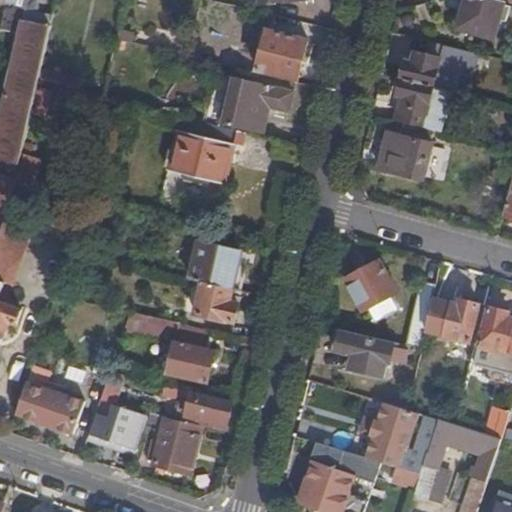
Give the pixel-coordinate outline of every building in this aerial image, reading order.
[(0,0),(0,3),(21,9),(23,0),(0,0)] [(498,0),(466,0),(459,29),(495,39),(499,21),(504,21),(505,15),(502,14),(504,2),(498,0)] [(41,69),(51,25),(23,19),(0,119),(0,160),(19,165),(38,82),(38,79),(41,69)] [(298,80),(308,40),(269,29),(258,70),(298,80)] [(121,30),(118,40),(142,46),(144,36),(121,30)] [(450,91),(456,92),(462,68),(474,70),(478,54),(443,45),(439,60),(412,53),(410,63),(406,62),(402,80),(450,91)] [(41,69),(38,79),(66,86),(68,76),(41,69)] [(68,76),(66,86),(80,89),(83,80),(68,76)] [(230,77),(219,122),(264,133),(270,107),(288,112),(293,93),(230,77)] [(398,123),(439,133),(450,91),(402,80),(401,79),(396,97),(399,97),(404,99),(398,123)] [(399,97),(393,122),(398,123),(404,99),(399,97)] [(246,132),(180,117),(168,171),(227,185),(237,144),(242,145),(246,132)] [(380,170),(424,181),(432,145),(388,134),(380,170)] [(299,163),(303,147),(275,140),(271,156),(299,163)] [(0,228),(13,191),(18,170),(12,169),(10,178),(0,174),(0,205),(1,206),(0,208),(0,228)] [(81,230),(88,210),(71,204),(63,224),(81,230)] [(17,245),(0,238),(0,280),(5,282),(17,245)] [(203,282),(234,290),(242,252),(200,243),(192,280),(203,282)] [(345,279),(362,312),(397,295),(379,262),(345,279)] [(0,280),(0,327),(8,330),(10,323),(18,325),(23,310),(0,301),(0,297),(5,282),(0,280)] [(231,302),(234,290),(203,282),(196,315),(235,324),(239,304),(231,302)] [(433,299),(436,285),(421,282),(406,345),(421,349),(425,331),(433,299)] [(458,305),(433,299),(425,331),(470,342),(479,305),(460,300),(458,305)] [(511,353),(511,320),(507,319),(508,313),(489,307),(479,345),(511,353)] [(180,326),(180,323),(132,312),(126,332),(176,343),(180,326)] [(213,334),(180,326),(176,343),(169,374),(208,383),(216,352),(208,351),(213,334)] [(354,333),(339,330),(335,351),(351,355),(348,370),(383,378),(386,363),(389,364),(394,343),(374,338),(373,342),(353,337),(354,333)] [(112,373),(118,354),(102,349),(93,372),(110,378),(112,373)] [(110,378),(102,401),(112,403),(121,375),(112,373),(110,378)] [(29,384),(18,415),(76,435),(87,402),(68,395),(68,396),(65,395),(67,389),(49,382),(47,390),(29,384)] [(193,394),(193,392),(168,386),(166,396),(190,402),(186,416),(228,427),(234,404),(193,394)] [(453,424),(456,413),(409,400),(407,410),(423,415),(439,420),(453,424)] [(145,429),(149,417),(115,406),(110,418),(97,414),(91,432),(89,438),(101,442),(104,436),(117,440),(115,447),(137,454),(145,429)] [(485,434),(501,439),(508,414),(509,412),(492,407),(485,434)] [(374,452),(393,458),(403,426),(407,427),(410,420),(405,419),(406,414),(388,409),(383,423),(375,421),(370,436),(378,438),(374,452)] [(501,439),(511,442),(511,415),(508,414),(501,439)] [(431,443),(439,420),(423,415),(415,438),(431,443)] [(189,475),(201,425),(166,416),(160,442),(156,460),(154,466),(189,475)] [(490,473),(501,439),(485,434),(453,424),(439,420),(431,443),(427,454),(439,457),(444,443),(482,454),(478,469),(481,470),(490,473)] [(104,436),(101,442),(115,447),(117,440),(104,436)] [(147,458),(156,460),(160,442),(152,440),(147,458)] [(412,451),(405,470),(420,474),(423,466),(427,456),(412,451)] [(299,502),(326,511),(342,511),(355,476),(345,472),(348,464),(341,461),(338,470),(313,462),(299,502)] [(405,470),(388,464),(383,479),(416,489),(420,474),(405,470)] [(416,489),(414,494),(426,499),(436,470),(423,466),(420,474),(416,489)] [(436,470),(426,499),(439,503),(448,474),(436,470)] [(484,493),(490,473),(481,470),(475,489),(484,493)] [(471,488),(464,507),(477,511),(484,493),(475,489),(471,488)] [(511,511),(511,503),(495,498),(490,511),(511,511)]
